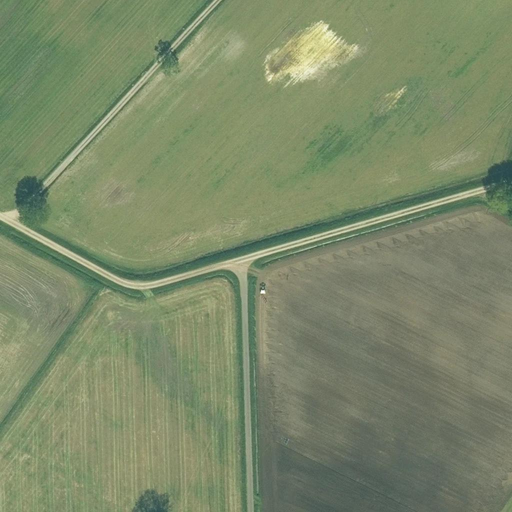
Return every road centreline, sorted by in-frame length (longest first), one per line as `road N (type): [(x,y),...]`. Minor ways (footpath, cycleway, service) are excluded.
road 1 (track): [(11,220),(211,0)]
road 2 (track): [(243,260),(511,183)]
road 3 (track): [(0,214),(137,287),(243,260)]
road 4 (track): [(252,511),(243,260)]
